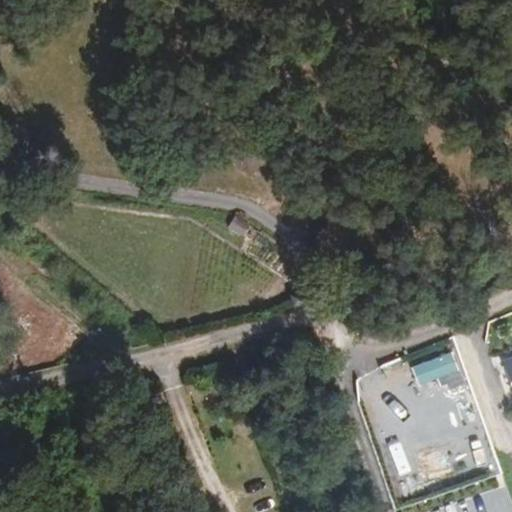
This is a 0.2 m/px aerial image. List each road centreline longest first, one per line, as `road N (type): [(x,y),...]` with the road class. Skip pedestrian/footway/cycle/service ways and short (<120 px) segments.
road 1 (residential): [(337,345),(307,329),(200,343),(0,389)]
road 2 (residential): [(511,293),(448,321),(337,345)]
road 3 (residential): [(337,345),(387,511)]
